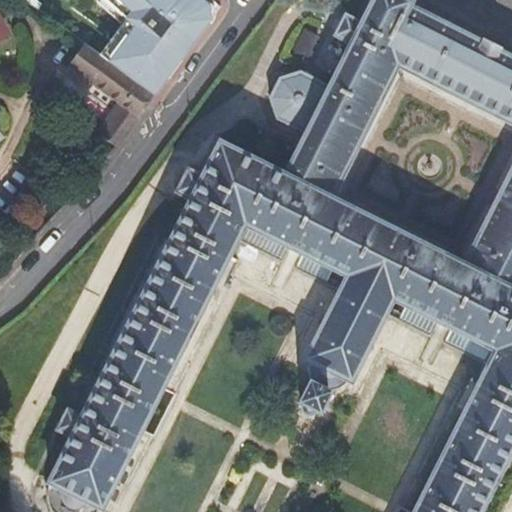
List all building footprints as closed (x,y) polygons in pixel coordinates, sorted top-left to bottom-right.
[(344,380),(350,383),(392,299),(495,351),(414,511),(478,511),(511,447),(511,291),(509,290),(511,284),(511,60),(408,8),(410,4),(400,0),(373,0),(361,26),(346,18),(336,38),(351,45),(329,88),(300,74),(278,80),(270,98),(276,120),(306,135),(284,178),(219,145),(201,180),(187,173),(177,193),(191,200),(80,420),(66,413),(58,430),(72,438),(48,484),(50,485),(48,489),(46,497),(47,505),(48,510),(49,511),(97,511),(99,510),(100,510),(243,225),(347,277),(305,360),(310,363),(309,369),(310,373),(311,378),(314,382),(312,386),(308,384),(298,405),(302,407),(302,409),(303,412),(302,414),(309,417),(310,416),(312,416),(315,413),(319,415),(329,394),(325,392),(327,389),(331,389),(335,388),(340,384),(344,380)] [(122,17),(104,0),(103,0),(99,5),(117,22),(122,17)] [(104,0),(122,17),(133,27),(104,62),(154,97),(166,81),(162,78),(176,59),(180,62),(208,26),(208,25),(206,10),(202,5),(195,0),(104,0)] [(0,22),(0,41),(8,37),(0,22)] [(84,47),(83,47),(67,70),(87,84),(117,106),(96,134),(115,149),(125,136),(137,120),(154,97),(104,62),(84,47)] [(176,59),(162,78),(166,81),(180,62),(176,59)]
